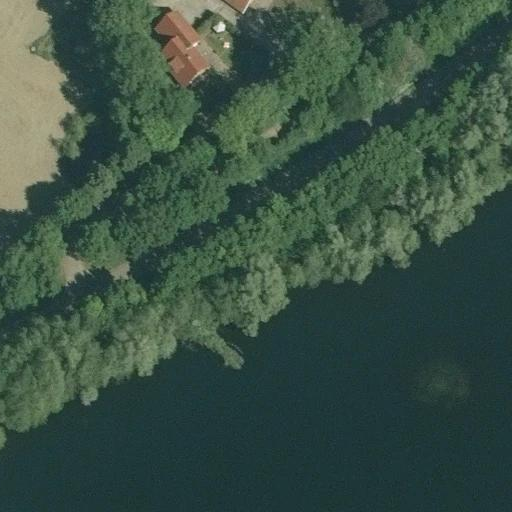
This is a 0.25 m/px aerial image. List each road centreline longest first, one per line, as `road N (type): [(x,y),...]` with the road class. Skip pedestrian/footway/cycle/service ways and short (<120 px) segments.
road 1 (unclassified): [(85,300),(315,167),(511,29)]
road 2 (residential): [(85,300),(76,253),(83,236),(319,46)]
